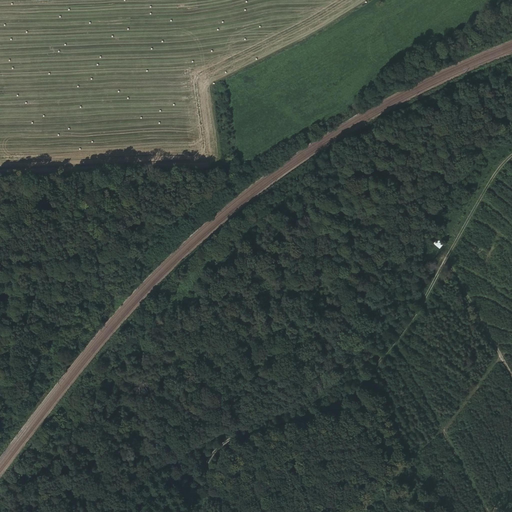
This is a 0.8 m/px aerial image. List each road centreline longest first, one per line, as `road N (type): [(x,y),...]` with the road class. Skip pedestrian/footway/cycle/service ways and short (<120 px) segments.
road 1 (track): [(511,105),(469,138),(428,189),(332,363),(274,397),(199,421),(135,470),(103,511)]
road 2 (track): [(511,160),(491,181),(446,268),(351,405),(240,438),(192,511)]
